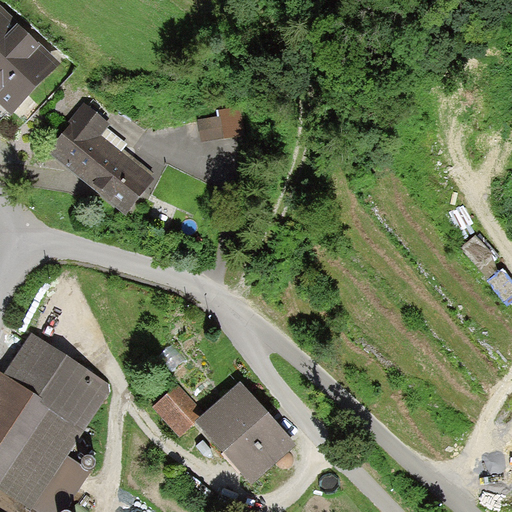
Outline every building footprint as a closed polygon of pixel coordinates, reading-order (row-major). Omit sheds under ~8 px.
[(56,71),(0,18),(0,111),(9,121),(56,71)] [(106,127),(82,109),(45,157),(119,214),(145,180),(95,141),(106,127)] [(0,131),(9,121),(0,111),(0,131)] [(511,283),(476,245),(461,259),(511,313),(511,283)] [(0,488),(34,511),(65,511),(91,474),(66,457),(110,392),(30,338),(2,380),(0,382),(0,488)] [(249,487),(296,448),(275,423),(242,384),(205,416),(196,424),(249,487)] [(205,416),(178,385),(151,408),(179,439),(196,424),(205,416)]
